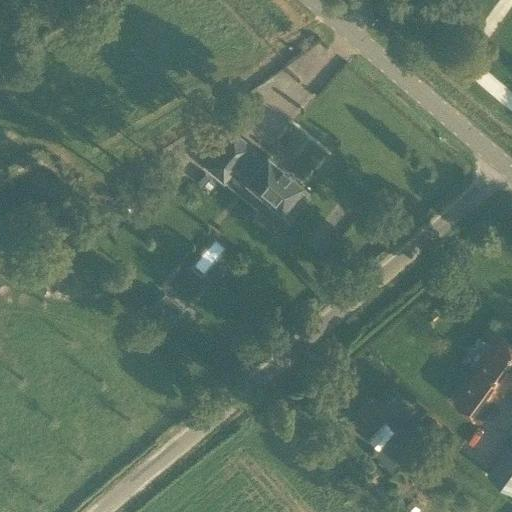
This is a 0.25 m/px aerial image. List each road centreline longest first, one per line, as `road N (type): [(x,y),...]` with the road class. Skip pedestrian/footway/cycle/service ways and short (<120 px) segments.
road 1 (unclassified): [(106,511),(507,172)]
road 2 (unclassified): [(507,172),(311,0)]
